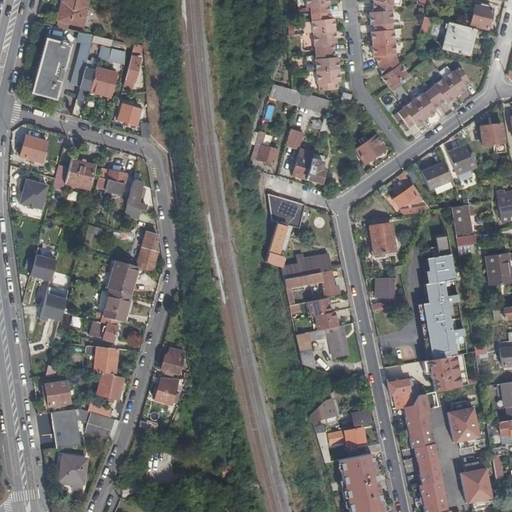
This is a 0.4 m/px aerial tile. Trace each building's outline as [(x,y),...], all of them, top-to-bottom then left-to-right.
[(90,0),(66,0),(61,21),(72,23),(84,26),(90,0)] [(309,6),(309,13),(328,11),(326,0),(303,0),(305,6),(309,6)] [(373,24),(392,22),(393,22),(392,5),(374,0),(372,0),(372,10),(371,10),(371,17),(369,18),(369,24),(373,24)] [(491,6),(485,4),(485,6),(475,4),(470,24),(487,28),(492,8),(491,8),(491,6)] [(309,13),(311,33),(334,30),(334,29),(332,29),(331,26),(334,25),(333,18),(329,19),(328,11),(309,13)] [(420,34),(426,35),(430,17),(424,16),(420,34)] [(72,23),(61,21),(60,27),(71,29),(72,23)] [(374,43),(394,41),(394,29),(392,29),(392,22),(373,24),(373,30),(370,30),(371,39),(373,39),(374,43)] [(468,55),(474,28),(451,22),(444,49),(468,55)] [(314,45),(314,52),(333,50),(332,43),(332,37),(335,36),(334,30),(311,33),(311,45),(314,45)] [(91,35),(77,31),(75,37),(90,41),(91,35)] [(92,41),(125,49),(123,43),(116,42),(93,36),(92,41)] [(70,45),(45,38),(30,92),(55,99),(70,45)] [(71,83),(80,85),(89,43),(82,41),(71,83)] [(378,66),(396,59),(395,54),(394,41),(374,43),(374,48),(373,49),(372,49),(372,56),(374,56),(378,66)] [(80,85),(76,98),(81,99),(84,91),(89,92),(95,70),(86,68),(88,61),(87,60),(91,43),(89,43),(80,85)] [(140,45),(134,45),(132,53),(140,55),(140,45)] [(125,64),(125,52),(111,48),(109,60),(125,64)] [(313,59),(314,72),(335,70),(338,70),(337,62),(334,62),(333,57),(333,50),(314,52),(315,59),(313,59)] [(489,66),(491,58),(470,53),(468,61),(489,66)] [(139,59),(131,57),(125,79),(135,82),(139,67),(138,66),(139,59)] [(397,80),(408,72),(399,63),(398,63),(396,59),(378,66),(381,74),(380,76),(385,82),(388,81),(391,84),(397,80)] [(459,90),(461,93),(467,88),(466,85),(471,81),(459,66),(454,70),(453,69),(442,77),(455,93),(459,90)] [(95,70),(89,92),(110,98),(116,74),(96,68),(95,70)] [(335,70),(314,72),(315,84),(317,84),(318,92),(336,91),(336,83),(339,83),(338,75),(335,75),(335,70)] [(428,89),(439,104),(444,100),(446,103),(453,98),(451,96),(455,93),(442,77),(434,83),(433,86),(428,89)] [(273,84),(270,97),(297,104),(300,92),(292,90),(273,84)] [(433,109),(439,104),(428,89),(422,93),(420,93),(411,99),(423,116),(426,114),(428,116),(435,111),(433,109)] [(321,98),(306,94),(304,100),(319,105),(321,98)] [(415,126),(422,121),(419,119),(423,116),(411,99),(402,106),(402,108),(397,112),(408,127),(413,123),(415,126)] [(144,110),(122,103),(117,120),(136,125),(138,116),(141,117),(144,110)] [(323,121),(324,115),(316,113),(314,118),(323,121)] [(320,129),(334,128),(324,115),(323,121),(321,128),(320,129)] [(321,128),(323,121),(314,118),(312,125),(321,128)] [(501,123),(480,126),(481,136),(479,136),(480,143),(482,142),(482,145),(504,143),(501,123)] [(291,127),(286,145),(298,148),(302,131),(291,127)] [(259,131),(251,157),(274,164),(277,150),(262,145),(265,133),(259,131)] [(46,142),(25,136),(19,156),(40,163),(46,142)] [(375,136),(354,150),(364,164),(376,155),(378,157),(381,157),(385,155),(386,151),(375,136)] [(477,167),(468,144),(447,152),(456,175),(477,167)] [(295,176),(306,179),(312,158),(313,154),(300,150),(294,171),(296,172),(295,176)] [(312,158),(306,179),(320,183),(323,170),(320,169),(322,162),(312,158)] [(93,165),(71,160),(65,183),(87,189),(93,165)] [(357,163),(351,166),(359,177),(365,173),(357,163)] [(452,181),(444,163),(421,172),(429,191),(452,181)] [(65,168),(58,166),(52,188),(59,190),(65,168)] [(123,195),(127,178),(128,175),(109,170),(107,177),(105,186),(104,190),(123,195)] [(398,176),(407,189),(412,186),(413,186),(403,172),(398,176)] [(107,177),(99,174),(97,184),(105,186),(107,177)] [(128,197),(133,179),(127,178),(123,195),(128,197)] [(126,205),(143,211),(145,204),(138,202),(141,187),(140,187),(141,183),(133,179),(128,197),(126,205)] [(48,188),(26,182),(19,206),(41,212),(48,188)] [(399,195),(393,200),(398,208),(418,194),(412,186),(407,189),(404,192),(399,195)] [(511,191),(503,192),(497,193),(500,215),(510,214),(511,213),(511,191)] [(304,205),(268,194),(274,232),(265,262),(280,268),(282,266),(282,258),(277,256),(279,248),(286,224),(291,226),(297,228),(304,205)] [(400,209),(404,214),(414,213),(427,211),(431,210),(427,205),(400,209)] [(462,205),(450,207),(455,235),(471,233),(466,205),(462,205)] [(139,212),(127,208),(124,217),(137,221),(139,212)] [(389,223),(369,227),(373,253),(394,250),(389,223)] [(284,249),(291,226),(286,224),(279,248),(284,249)] [(95,227),(88,225),(85,238),(91,240),(95,227)] [(136,267),(152,271),(158,252),(155,251),(157,242),(155,241),(157,236),(146,232),(136,266),(136,267)] [(477,234),(456,237),(457,246),(473,243),(479,243),(477,234)] [(419,304),(421,314),(458,307),(451,266),(453,266),(449,240),(447,240),(446,235),(432,237),(434,246),(435,255),(429,257),(423,258),(426,270),(423,271),(425,283),(422,284),(425,302),(419,304)] [(473,243),(457,246),(458,254),(474,251),(473,243)] [(282,266),(280,268),(283,279),(329,270),(330,269),(328,254),(304,259),(302,253),(297,255),(298,263),(282,266)] [(505,253),(486,256),(490,286),(511,282),(511,280),(510,270),(508,270),(505,253)] [(56,262),(36,257),(30,279),(51,284),(56,262)] [(108,288),(128,295),(136,267),(136,266),(116,260),(108,288)] [(402,267),(403,264),(392,266),(393,273),(399,272),(402,267)] [(329,270),(283,279),(285,288),(289,287),(320,280),(324,295),(338,292),(337,285),(333,285),(331,278),(338,277),(337,270),(330,271),(329,270)] [(396,278),(375,278),(374,292),(377,292),(377,297),(392,297),(393,289),(395,289),(396,278)] [(117,321),(122,322),(129,295),(128,295),(108,288),(99,316),(101,317),(117,321)] [(392,297),(391,307),(405,304),(403,295),(392,297)] [(47,296),(40,318),(60,325),(67,302),(47,296)] [(327,297),(307,301),(310,316),(314,315),(330,312),(327,297)] [(511,305),(499,307),(499,311),(503,310),(504,318),(511,316),(511,305)] [(458,307),(421,314),(430,359),(462,353),(466,353),(458,307)] [(317,330),(337,326),(334,311),(330,312),(314,315),(317,330)] [(418,315),(426,360),(430,359),(421,314),(418,315)] [(113,341),(117,321),(101,317),(100,323),(93,321),(91,334),(102,337),(102,339),(113,341)] [(347,354),(342,325),(337,326),(317,330),(313,331),(315,339),(328,337),(332,357),(347,354)] [(313,331),(306,332),(308,341),(315,339),(313,331)] [(306,332),(295,334),(295,339),(298,352),(309,350),(308,341),(306,332)] [(485,344),(474,345),(475,352),(476,356),(487,354),(485,344)] [(87,345),(86,345),(86,355),(94,355),(92,371),(116,372),(118,348),(97,346),(87,345)] [(502,367),(511,365),(511,353),(511,348),(500,349),(502,367)] [(185,353),(169,349),(167,356),(164,355),(160,369),(165,371),(165,373),(172,375),(173,373),(179,374),(185,353)] [(309,350),(298,352),(301,365),(314,369),(309,350)] [(426,360),(421,361),(423,368),(425,368),(426,373),(427,376),(429,376),(431,378),(434,391),(435,391),(468,384),(462,353),(430,359),(426,360)] [(48,363),(44,376),(53,376),(55,365),(48,363)] [(105,399),(113,401),(113,398),(118,399),(122,381),(123,378),(124,373),(100,373),(95,392),(106,395),(105,399)] [(160,377),(159,382),(154,400),(170,405),(172,401),(175,403),(178,393),(175,392),(178,379),(160,377)] [(392,394),(395,408),(402,407),(411,405),(414,400),(411,386),(407,387),(406,379),(387,382),(389,394),(392,394)] [(511,380),(500,382),(504,406),(511,405),(511,380)] [(65,381),(45,384),(45,386),(42,386),(43,394),(45,394),(48,405),(68,403),(65,381)] [(411,405),(402,407),(410,448),(413,447),(420,484),(418,485),(423,511),(459,511),(455,511),(446,511),(426,408),(438,406),(435,391),(434,391),(419,394),(414,400),(411,405)] [(325,406),(319,406),(311,415),(313,421),(328,418),(328,421),(335,420),(334,416),(336,416),(332,399),(324,401),(325,406)] [(465,400),(450,403),(452,411),(447,412),(453,442),(458,441),(460,449),(475,446),(473,438),(478,437),(472,407),(467,408),(465,400)] [(87,411),(109,418),(111,411),(89,403),(87,411)] [(84,410),(79,408),(75,409),(76,419),(80,421),(84,410)] [(75,409),(51,412),(56,448),(79,444),(76,419),(75,409)] [(110,430),(113,419),(109,418),(87,411),(85,410),(84,410),(80,421),(85,423),(105,429),(110,430)] [(367,412),(351,415),(353,426),(355,425),(361,424),(369,422),(367,412)] [(511,418),(501,421),(497,421),(498,428),(500,443),(511,440),(511,418)] [(141,421),(139,427),(154,432),(157,424),(148,421),(148,423),(141,421)] [(497,421),(486,422),(487,427),(487,429),(498,428),(497,421)] [(102,438),(105,429),(85,423),(83,432),(102,438)] [(323,424),(314,426),(317,433),(325,432),(323,424)] [(327,434),(329,444),(344,441),(345,447),(364,443),(361,429),(361,424),(355,425),(355,428),(327,434)] [(325,432),(317,433),(320,446),(329,444),(327,434),(326,431),(325,432)] [(329,444),(320,446),(325,463),(333,461),(329,444)] [(370,453),(380,451),(379,444),(365,447),(366,454),(368,454),(370,454),(370,453)] [(507,446),(491,448),(492,456),(509,453),(507,446)] [(366,454),(364,455),(362,455),(363,463),(372,461),(370,453),(370,454),(368,454),(366,454)] [(85,459),(61,455),(58,480),(82,483),(85,459)] [(362,455),(339,460),(351,511),(382,511),(372,461),(363,463),(362,455)] [(477,460),(463,463),(464,471),(459,472),(465,502),(471,501),(472,509),(487,506),(485,498),(490,497),(484,467),(479,468),(477,460)]
